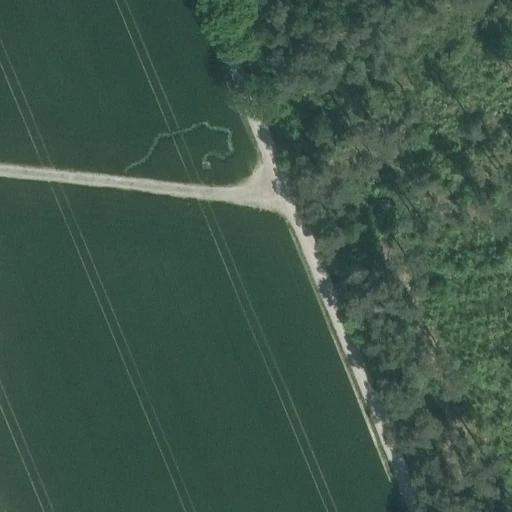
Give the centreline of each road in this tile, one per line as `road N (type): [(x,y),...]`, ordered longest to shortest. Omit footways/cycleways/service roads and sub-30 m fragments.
road 1 (track): [(203,0),(410,511)]
road 2 (track): [(284,201),(0,174)]
